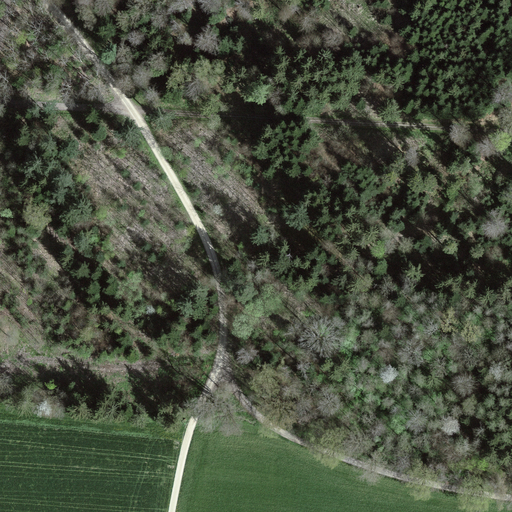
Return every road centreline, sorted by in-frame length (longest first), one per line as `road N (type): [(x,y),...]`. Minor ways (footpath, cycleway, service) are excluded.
road 1 (track): [(511,131),(132,109)]
road 2 (track): [(222,352),(244,401),(285,434),(381,471),(511,498)]
road 3 (track): [(132,109),(207,243),(219,283),(222,352)]
road 4 (track): [(192,424),(0,410)]
road 5 (track): [(222,352),(189,432),(171,511)]
road 6 (track): [(48,0),(132,109)]
road 7 (track): [(132,109),(0,103)]
